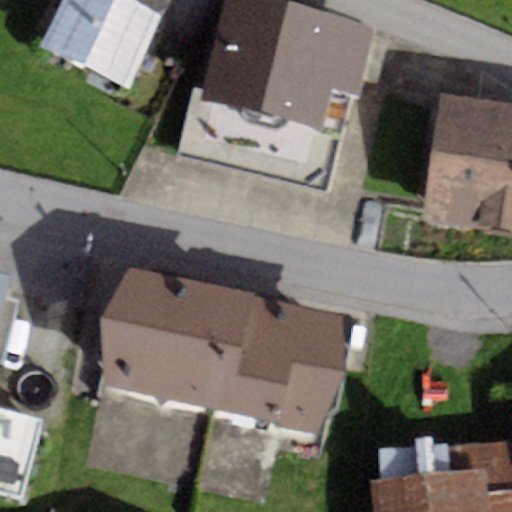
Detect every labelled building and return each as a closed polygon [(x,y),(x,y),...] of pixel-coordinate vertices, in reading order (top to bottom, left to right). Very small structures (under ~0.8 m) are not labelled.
[(130,90),(169,0),(60,0),(39,50),(130,90)] [(371,27),(264,0),(224,0),(210,59),(199,101),(320,131),(331,89),(354,95),(371,27)] [(497,234),(511,134),(511,105),(442,95),(423,224),(497,234)] [(511,236),(511,134),(497,234),(511,236)] [(345,317),(125,268),(98,389),(319,437),(345,317)] [(0,274),(0,319),(11,277),(0,274)] [(511,511),(511,440),(378,454),(380,479),(370,480),(372,511),(511,511)]
